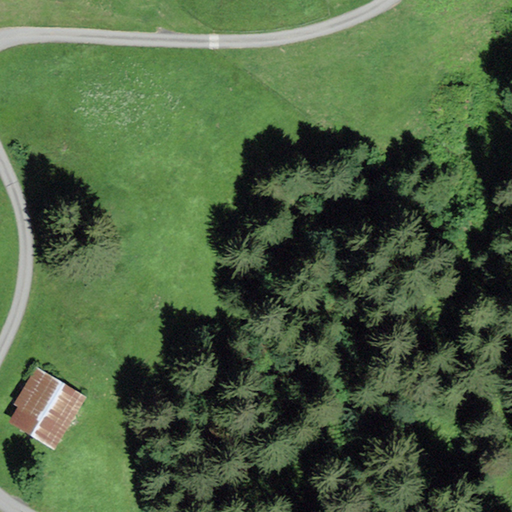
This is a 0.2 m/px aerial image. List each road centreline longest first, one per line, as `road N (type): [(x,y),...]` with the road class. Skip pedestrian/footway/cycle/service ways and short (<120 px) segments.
road 1 (unclassified): [(0,39),(249,42),(335,27),(388,0)]
road 2 (unclassified): [(0,349),(27,267),(21,208),(0,156)]
